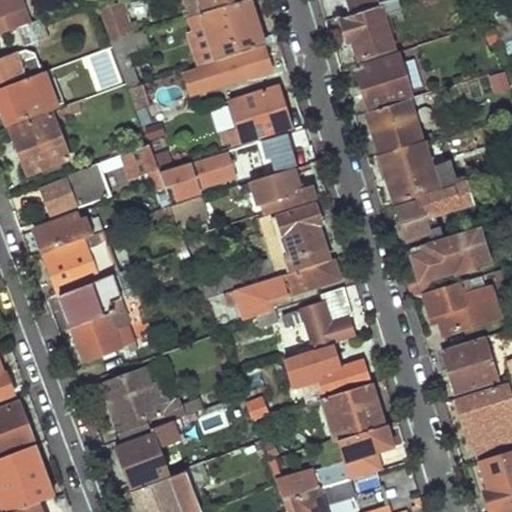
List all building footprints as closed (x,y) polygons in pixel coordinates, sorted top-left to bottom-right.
[(0,0),(0,33),(17,27),(32,23),(22,0),(0,0)] [(236,0),(178,0),(183,17),(236,0)] [(213,60),(260,44),(246,0),(236,0),(183,17),(189,35),(184,40),(190,56),(196,58),(211,53),(213,60)] [(338,0),(338,1),(340,0),(343,0),(347,13),(378,4),(391,0),(338,0)] [(350,40),(357,61),(394,50),(388,32),(394,30),(388,12),(405,7),(404,4),(413,1),(412,0),(392,0),(378,4),(379,7),(340,20),(346,41),(350,40)] [(113,39),(130,33),(120,2),(103,8),(113,39)] [(32,23),(17,27),(24,47),(49,39),(42,18),(32,23)] [(127,87),(134,85),(123,53),(144,45),(139,30),(130,33),(113,39),(110,41),(127,87)] [(357,67),(371,111),(408,99),(418,96),(417,90),(410,92),(400,60),(420,54),(417,45),(397,51),(398,54),(357,67)] [(208,89),(268,70),(261,47),(200,66),(208,89)] [(25,78),(42,72),(36,52),(25,50),(0,59),(0,81),(23,73),(25,78)] [(6,126),(60,106),(46,70),(42,72),(25,78),(0,87),(0,110),(0,111),(6,126)] [(488,76),(492,93),(509,89),(505,72),(488,76)] [(127,87),(136,111),(148,106),(139,83),(134,85),(127,87)] [(243,143),(290,128),(275,86),(230,101),(243,143)] [(366,112),(379,155),(421,141),(408,99),(371,111),(366,112)] [(11,128),(29,175),(69,160),(52,113),(11,128)] [(237,162),(280,148),(276,136),(170,170),(159,174),(163,183),(165,189),(170,187),(175,201),(197,194),(195,187),(233,175),(227,158),(237,162)] [(379,155),(394,203),(436,189),(423,149),(430,146),(427,139),(421,141),(379,155)] [(149,146),(120,156),(129,181),(148,174),(152,187),(163,183),(159,174),(154,159),(149,146)] [(159,174),(170,170),(164,155),(154,159),(159,174)] [(66,181),(43,190),(51,212),(78,202),(80,209),(109,198),(97,165),(64,177),(66,181)] [(282,210),(313,199),(309,186),(297,190),(290,170),(250,183),(257,205),(278,197),(282,210)] [(163,183),(152,187),(155,193),(165,189),(163,183)] [(394,205),(406,244),(432,236),(426,215),(470,201),(465,183),(394,205)] [(271,258),(200,281),(207,301),(328,262),(316,225),(321,223),(314,204),(260,221),(271,258)] [(160,230),(178,223),(172,207),(154,213),(160,230)] [(37,239),(42,254),(89,236),(82,219),(68,225),(65,217),(33,229),(37,239)] [(406,284),(410,298),(422,294),(434,291),(430,278),(436,276),(435,272),(451,267),(455,278),(489,267),(477,227),(408,248),(418,281),(406,284)] [(49,271),(59,295),(119,273),(103,230),(89,236),(42,254),(49,271)] [(190,255),(177,260),(183,278),(197,273),(190,255)] [(328,262),(207,301),(211,310),(224,305),(226,308),(237,303),(245,322),(273,312),(270,301),(340,278),(333,260),(328,262)] [(64,308),(71,327),(116,310),(113,303),(122,300),(136,295),(127,270),(119,273),(59,295),(64,308)] [(437,314),(444,337),(498,319),(487,287),(468,293),(463,281),(434,291),(422,294),(429,317),(437,314)] [(305,321),(315,351),(332,346),(354,338),(346,311),(351,310),(344,289),(322,296),(324,303),(303,310),(302,311),(288,316),(291,325),(305,321)] [(81,349),(86,362),(135,344),(127,325),(132,323),(122,300),(113,303),(116,310),(71,327),(81,349)] [(511,338),(509,330),(492,335),(496,346),(511,340),(511,338)] [(440,352),(454,394),(496,381),(483,338),(440,352)] [(324,399),(370,384),(362,361),(340,368),(332,346),(315,351),(287,361),(291,373),(297,371),(308,405),(324,399)] [(0,366),(0,398),(16,393),(10,379),(8,374),(4,376),(0,366)] [(102,385),(123,440),(151,430),(161,426),(186,417),(180,399),(159,407),(145,370),(102,385)] [(476,446),(480,459),(511,448),(511,381),(454,400),(470,448),(476,446)] [(339,440),(383,425),(370,384),(324,399),(339,440)] [(254,423),(272,417),(266,398),(247,405),(254,423)] [(0,458),(34,445),(27,425),(19,404),(0,411),(0,458)] [(279,486),(285,504),(292,502),(322,491),(350,481),(384,470),(378,452),(393,447),(385,424),(383,425),(339,440),(333,442),(341,465),(279,486)] [(121,463),(131,490),(168,476),(156,444),(167,440),(161,426),(151,430),(152,434),(115,447),(121,463)] [(46,476),(34,445),(0,458),(0,511),(13,511),(38,503),(54,497),(46,476)] [(482,491),(488,511),(494,511),(511,506),(511,452),(479,463),(487,489),(482,491)] [(138,506),(140,511),(199,511),(186,474),(133,493),(138,506)] [(328,506),(355,496),(350,481),(322,491),(328,506)] [(391,511),(397,511),(413,509),(408,482),(387,486),(391,511)] [(322,491),(292,502),(295,511),(329,511),(328,506),(322,491)] [(41,511),(38,503),(13,511),(41,511)]
